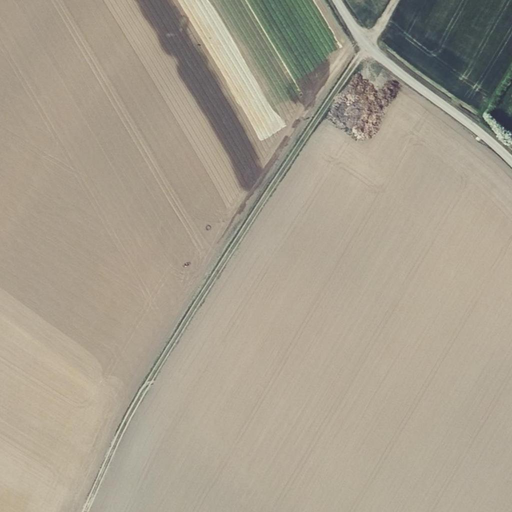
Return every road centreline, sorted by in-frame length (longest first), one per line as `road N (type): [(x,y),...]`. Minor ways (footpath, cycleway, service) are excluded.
road 1 (track): [(79,511),(174,333),(394,0)]
road 2 (unclassified): [(511,161),(368,45),(337,0)]
